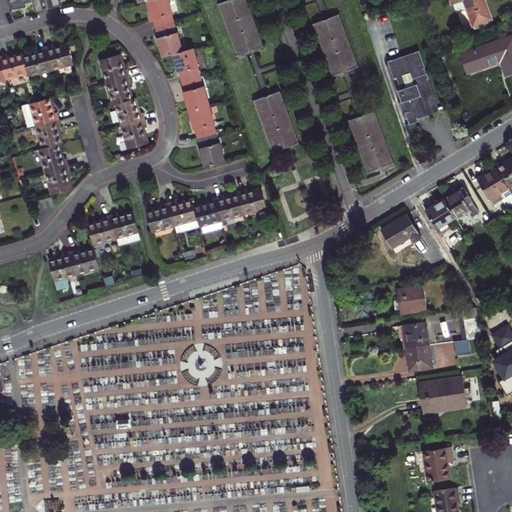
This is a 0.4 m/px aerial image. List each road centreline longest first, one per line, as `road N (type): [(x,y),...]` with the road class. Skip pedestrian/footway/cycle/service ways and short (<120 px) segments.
road 1 (tertiary): [(0,349),(315,244)]
road 2 (residential): [(315,244),(354,511)]
road 3 (residential): [(276,0),(357,219)]
road 4 (tertiary): [(357,219),(511,127)]
road 5 (residential): [(109,23),(135,44),(166,100),(170,136),(154,159)]
road 6 (unknown): [(423,180),(378,35)]
road 7 (residential): [(101,177),(41,242),(0,255)]
